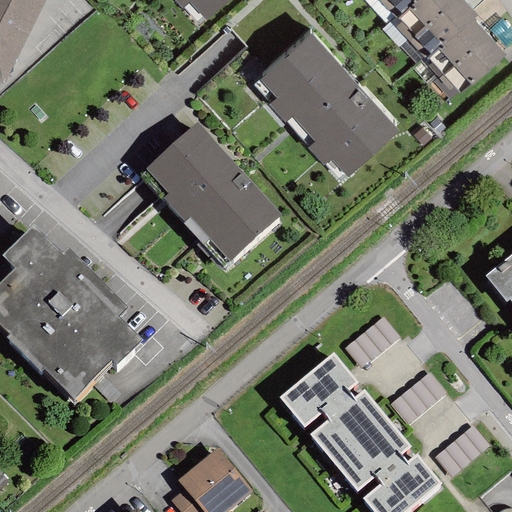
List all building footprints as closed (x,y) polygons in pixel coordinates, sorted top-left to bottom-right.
[(0,0),(0,82),(5,84),(45,0),(0,0)] [(228,0),(171,0),(197,27),(228,0)] [(377,0),(395,19),(416,0),(377,0)] [(416,0),(395,19),(391,22),(408,42),(455,0),(416,0)] [(462,0),(455,0),(408,42),(423,62),(473,19),(477,16),(462,0)] [(423,62),(439,80),(489,37),(473,19),(423,62)] [(400,133),(311,35),(253,87),(341,185),(400,133)] [(489,37),(439,80),(435,83),(451,101),(504,55),(489,37)] [(280,214),(197,123),(139,175),(222,266),(280,214)] [(32,224),(1,254),(15,268),(0,282),(0,325),(9,334),(6,337),(40,371),(44,368),(74,398),(113,360),(117,365),(142,340),(119,317),(127,309),(68,249),(62,255),(32,224)] [(511,252),(484,275),(506,302),(509,299),(511,303),(511,252)] [(383,317),(343,349),(360,370),(400,338),(383,317)] [(354,397),(348,391),(358,382),(333,352),(279,397),(304,428),(322,412),(328,419),(309,434),(357,492),(375,477),(380,483),(362,498),(373,511),(406,511),(441,483),(416,453),(407,461),(401,455),(411,447),(363,390),(354,397)] [(429,373),(389,405),(406,426),(446,394),(429,373)] [(472,426),(433,458),(451,479),(490,447),(472,426)] [(218,448),(177,481),(184,489),(202,511),(227,511),(253,492),(218,448)] [(0,472),(0,490),(9,482),(0,472)] [(180,511),(202,511),(184,489),(171,500),(180,511)]
